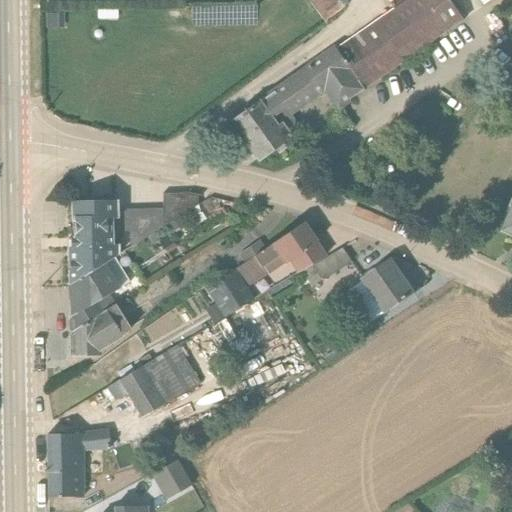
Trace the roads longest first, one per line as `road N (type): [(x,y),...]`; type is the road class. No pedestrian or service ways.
road 1 (residential): [(511,287),(284,194),(8,143)]
road 2 (primary): [(15,511),(8,143)]
